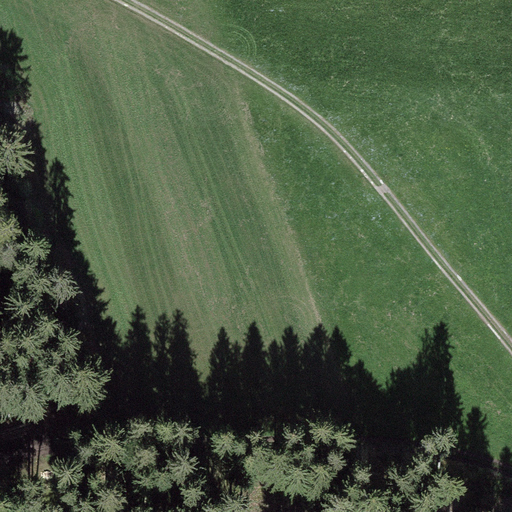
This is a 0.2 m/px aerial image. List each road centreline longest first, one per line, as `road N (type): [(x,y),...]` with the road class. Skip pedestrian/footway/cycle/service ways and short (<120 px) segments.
road 1 (track): [(119,0),(306,100),(511,351)]
road 2 (track): [(472,511),(295,479),(0,460)]
